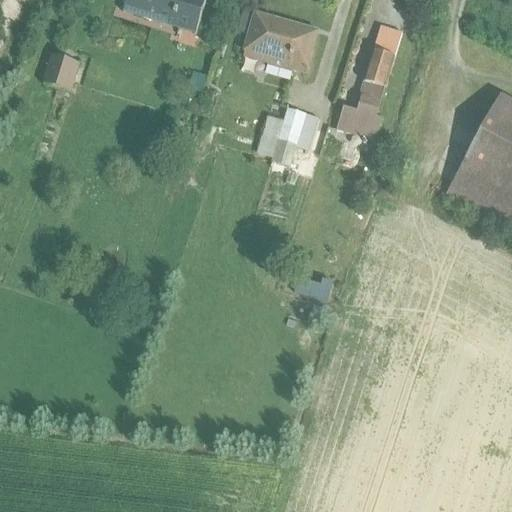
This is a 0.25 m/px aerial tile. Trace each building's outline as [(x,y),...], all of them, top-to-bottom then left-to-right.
[(127,0),(124,12),(196,35),(207,0),(127,0)] [(243,14),(237,33),(248,36),(243,52),(246,53),(244,59),(269,66),(266,76),(290,83),(294,73),(305,76),(317,34),(256,16),(256,18),(243,14)] [(344,109),(337,132),(375,144),(383,121),(377,119),(403,35),(381,28),(360,98),(362,99),(358,114),(344,109)] [(52,57),(43,85),(72,94),(81,66),(52,57)] [(193,73),(192,80),(196,81),(192,94),(203,98),(209,78),(193,73)] [(511,102),(502,97),(445,200),(511,236),(511,102)] [(268,117),(256,154),(273,159),(271,163),(291,169),(297,149),(309,153),(309,151),(310,151),(319,120),(288,111),(285,122),(268,117)] [(298,280),(294,294),(327,305),(333,285),(323,282),(321,288),(298,280)]
